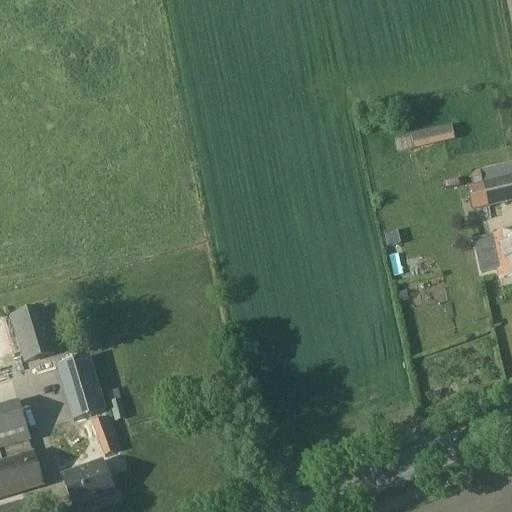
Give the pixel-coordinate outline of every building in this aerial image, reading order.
[(460,195),(453,197),(456,209),(471,206),(468,191),(478,189),(474,173),(456,177),(460,195)] [(511,177),(483,184),(487,203),(489,209),(511,203),(511,177)] [(397,233),(384,236),(387,249),(400,246),(397,233)] [(511,234),(490,239),(492,252),(497,280),(511,277),(511,234)] [(41,313),(14,321),(26,362),(53,355),(41,313)] [(100,412),(84,358),(52,368),(68,422),(100,412)] [(0,409),(16,405),(12,390),(0,393),(0,409)] [(0,409),(0,500),(42,488),(17,404),(0,409)] [(92,425),(96,435),(113,428),(109,418),(92,425)] [(101,465),(61,480),(72,511),(76,511),(113,499),(101,465)] [(30,511),(27,501),(22,502),(0,508),(0,511),(30,511)]
